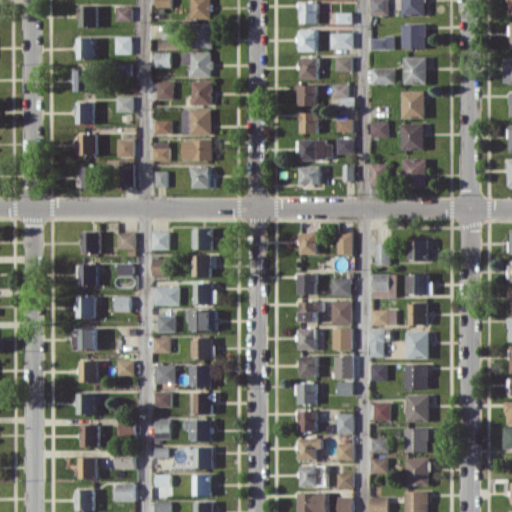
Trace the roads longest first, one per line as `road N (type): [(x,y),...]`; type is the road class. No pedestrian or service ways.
road 1 (residential): [(465,0),(469,511)]
road 2 (residential): [(253,0),(257,511)]
road 3 (residential): [(511,208),(32,206)]
road 4 (residential): [(34,511),(32,206)]
road 5 (residential): [(30,0),(32,206)]
